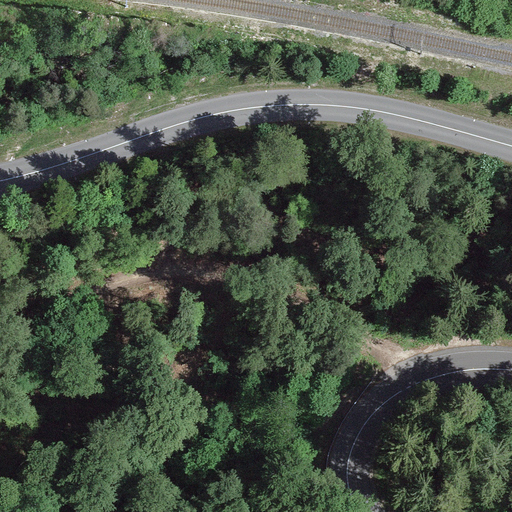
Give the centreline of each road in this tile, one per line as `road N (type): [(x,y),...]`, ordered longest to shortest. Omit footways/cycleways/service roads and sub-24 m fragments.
road 1 (secondary): [(511,148),(380,113),(282,107),(215,116),(0,183)]
road 2 (track): [(418,368),(307,297),(243,273),(182,263),(0,320)]
road 3 (secondary): [(353,511),(343,487),(346,447),(384,384),(418,368),(511,362)]
